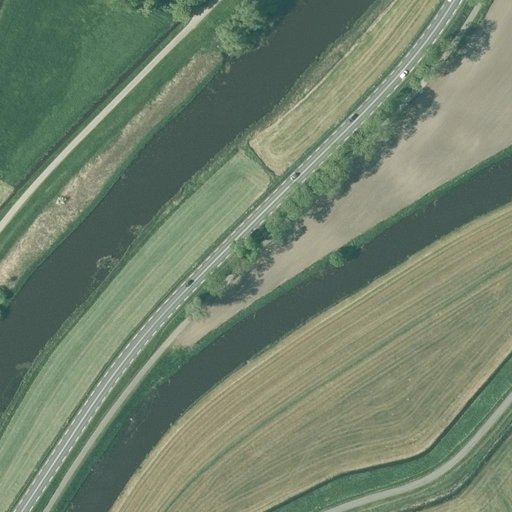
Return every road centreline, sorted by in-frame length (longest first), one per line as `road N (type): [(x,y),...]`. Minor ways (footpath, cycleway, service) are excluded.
road 1 (unclassified): [(45,511),(172,336),(408,99),(480,0)]
road 2 (primary): [(21,511),(144,334),(399,74),(454,0)]
road 3 (unclassified): [(0,225),(213,0)]
road 4 (unclassified): [(334,511),(434,476),(511,397)]
